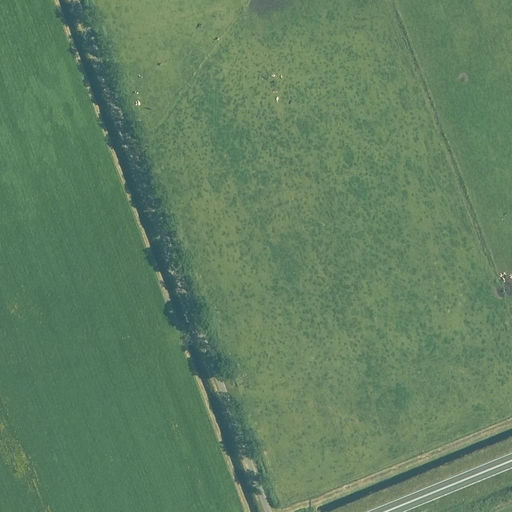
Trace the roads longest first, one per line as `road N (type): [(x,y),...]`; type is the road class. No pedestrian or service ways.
road 1 (unclassified): [(267,511),(75,0)]
road 2 (trunk): [(387,511),(511,461)]
